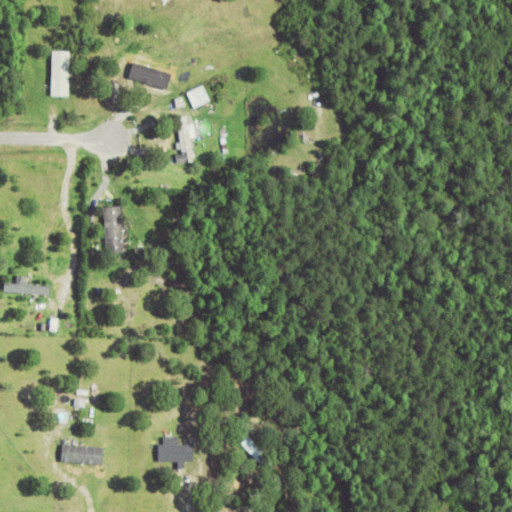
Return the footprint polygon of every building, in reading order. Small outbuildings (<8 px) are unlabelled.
[(148,40),(149,32),(159,33),(159,38),(165,38),(164,42),(148,40)] [(70,52),(69,97),(53,97),(53,43),(74,43),(73,52),(70,52)] [(170,64),(168,75),(159,72),(157,78),(149,76),(150,71),(123,63),(125,53),(136,56),(138,50),(150,54),(149,59),(170,64)] [(126,89),(122,85),(126,81),(125,79),(131,73),(132,74),(135,71),(139,75),(126,89)] [(70,81),(75,79),(80,98),(75,99),(70,81)] [(188,91),(205,84),(210,95),(193,102),(188,91)] [(335,110),(339,109),(344,128),(340,129),(335,110)] [(184,147),(178,148),(177,141),(183,140),(179,115),(188,114),(194,158),(179,160),(178,153),(184,152),(184,147)] [(199,136),(196,122),(190,123),(193,137),(199,136)] [(194,137),(199,136),(203,159),(198,159),(194,137)] [(124,252),(121,241),(116,242),(114,236),(120,234),(113,208),(122,206),(133,250),(124,252)] [(51,283),(50,292),(5,289),(6,281),(17,281),(18,274),(28,274),(28,282),(51,283)] [(20,305),(19,308),(13,307),(13,305),(9,305),(10,297),(28,300),(27,306),(20,305)] [(20,316),(20,322),(2,325),(1,317),(8,316),(7,314),(15,313),(16,316),(20,316)] [(51,328),(53,315),(60,317),(58,329),(51,328)] [(75,407),(75,397),(86,398),(86,407),(75,407)] [(234,434),(242,427),(273,459),(265,467),(234,434)] [(62,459),(63,442),(106,444),(104,462),(62,459)] [(185,458),(185,461),(182,461),(182,458),(159,458),(159,442),(194,442),(195,458),(185,458)] [(290,485),(297,484),(300,495),(293,496),(290,485)]
